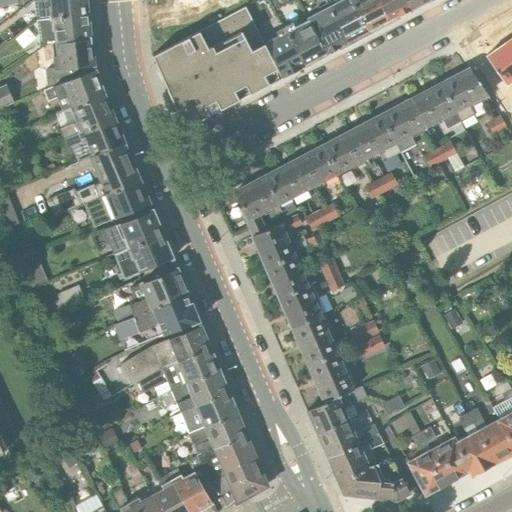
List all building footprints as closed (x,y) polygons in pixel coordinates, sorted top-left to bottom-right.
[(36,0),(39,18),(88,14),(86,0),(36,0)] [(369,32),(352,0),(338,0),(329,5),(349,43),(369,32)] [(390,21),(378,0),(352,0),(369,32),(390,21)] [(412,10),(406,0),(378,0),(390,21),(412,10)] [(406,0),(412,10),(430,0),(406,0)] [(349,43),(329,5),(307,17),(308,20),(326,55),(349,43)] [(152,55),(181,121),(190,125),(191,125),(209,115),(204,106),(215,101),(220,110),(269,84),(268,83),(266,84),(264,79),(276,73),(279,79),(282,78),(264,43),(245,7),(153,52),(152,55)] [(88,14),(39,18),(43,46),(47,43),(55,42),(91,39),(88,14)] [(292,22),(285,26),(305,66),(326,55),(308,20),(295,27),(292,22)] [(305,66),(285,26),(275,31),(278,36),(264,43),(282,78),(305,66)] [(47,88),(95,70),(94,66),(93,52),(94,50),(93,45),(92,43),(91,39),(55,42),(56,56),(52,57),(53,68),(45,69),(47,88)] [(511,54),(504,43),(486,56),(505,85),(511,80),(511,54)] [(475,114),(469,104),(489,94),(471,68),(441,83),(461,122),(475,114)] [(61,110),(104,93),(102,90),(104,88),(102,82),(99,81),(95,70),(47,88),(43,89),(48,102),(57,98),(61,110)] [(461,122),(441,83),(411,99),(426,127),(442,118),(447,129),(461,122)] [(0,107),(14,102),(7,85),(0,87),(0,107)] [(63,138),(114,118),(109,106),(110,103),(107,96),(105,96),(104,93),(61,110),(62,111),(54,114),(60,126),(58,128),(63,138)] [(411,99),(382,115),(396,142),(401,151),(414,144),(409,135),(426,127),(411,99)] [(382,115),(352,130),(366,158),(382,150),(386,159),(401,151),(396,142),(382,115)] [(494,134),(506,127),(501,117),(488,124),(494,134)] [(114,118),(63,138),(65,139),(68,148),(71,147),(78,162),(88,157),(124,143),(122,139),(124,137),(121,131),(119,130),(114,118)] [(322,146),(337,173),(366,158),(352,130),(322,146)] [(54,216),(140,180),(124,143),(88,157),(99,182),(76,192),(74,188),(47,200),(54,216)] [(451,143),(438,149),(445,161),(457,155),(451,143)] [(322,146),(292,161),(307,189),(337,173),(322,146)] [(445,161),(438,149),(425,156),(431,168),(445,161)] [(277,204),(307,189),(292,161),(263,177),(277,204)] [(240,209),(246,221),(258,215),(277,204),(263,177),(233,192),(241,208),(240,209)] [(391,177),(378,183),(382,193),(384,195),(396,189),(391,177)] [(140,180),(85,203),(95,227),(106,222),(150,204),(147,199),(148,197),(146,193),(145,192),(140,180)] [(377,181),(365,188),(370,199),(382,193),(378,183),(377,181)] [(332,205),(319,212),(325,224),(338,217),(332,205)] [(116,225),(104,230),(114,254),(115,253),(126,249),(162,234),(158,223),(158,221),(156,216),(154,215),(152,210),(116,225)] [(14,212),(2,217),(6,228),(18,223),(14,212)] [(325,224),(319,212),(306,219),(311,231),(325,224)] [(262,224),(258,215),(246,221),(250,230),(262,224)] [(296,217),(287,220),(291,229),(300,225),(296,217)] [(252,236),(267,269),(297,256),(289,238),(291,238),(288,230),(291,229),(287,220),(252,236)] [(33,225),(16,232),(19,241),(36,234),(33,225)] [(126,249),(115,253),(118,260),(126,277),(130,276),(139,273),(138,272),(172,257),(170,253),(171,251),(169,247),(167,246),(162,234),(126,249)] [(317,234),(307,239),(311,247),(321,242),(317,234)] [(36,263),(31,253),(19,258),(24,268),(36,263)] [(297,256),(267,269),(281,302),(311,289),(302,269),(297,256)] [(318,266),(325,279),(337,273),(330,260),(318,266)] [(128,304),(113,310),(129,318),(187,293),(176,268),(142,282),(141,280),(136,282),(128,286),(135,302),(129,305),(128,304)] [(337,273),(325,279),(332,292),(344,286),(337,273)] [(46,318),(85,302),(78,285),(57,294),(60,300),(41,307),(46,318)] [(357,296),(352,286),(340,292),(345,302),(357,296)] [(311,289),(281,302),(295,335),(325,322),(323,318),(318,307),(311,289)] [(187,293),(129,318),(112,325),(119,339),(157,324),(161,335),(198,320),(187,293)] [(453,312),(443,318),(450,332),(460,326),(453,312)] [(373,320),(362,325),(367,338),(378,333),(373,320)] [(325,322),(295,335),(310,368),(339,356),(339,355),(325,322)] [(362,325),(349,331),(354,343),(367,338),(362,325)] [(137,383),(209,348),(200,326),(147,347),(120,363),(133,385),(137,383)] [(379,335),(368,339),(374,352),(385,347),(379,335)] [(368,339),(355,345),(361,358),(374,352),(368,339)] [(209,348),(137,383),(142,393),(153,387),(157,396),(170,390),(169,387),(218,368),(217,366),(218,364),(216,358),(213,357),(209,348)] [(339,356),(310,368),(324,402),(353,389),(339,356)] [(441,374),(434,359),(419,367),(426,381),(441,374)] [(95,371),(106,364),(104,361),(87,372),(93,382),(100,378),(95,371)] [(179,410),(227,390),(224,382),(224,379),(222,373),(219,372),(218,368),(169,387),(170,390),(179,410)] [(351,405),(367,398),(365,395),(361,386),(353,389),(324,402),(307,409),(312,421),(311,423),(314,429),(316,430),(317,433),(349,419),(348,418),(344,408),(351,405)] [(498,418),(511,443),(511,391),(510,388),(500,394),(504,400),(492,407),(498,418)] [(189,434),(237,412),(235,409),(236,407),(234,400),(231,399),(227,390),(179,410),(189,434)] [(398,396),(381,405),(387,414),(403,405),(398,396)] [(474,425),(476,429),(496,465),(505,460),(504,459),(511,454),(511,443),(498,418),(485,425),(482,420),(483,420),(476,407),(467,412),(474,425)] [(411,435),(419,430),(409,411),(390,422),(396,434),(408,428),(411,435)] [(197,455),(246,434),(242,424),(242,422),(240,415),(237,414),(237,412),(189,434),(197,455)] [(470,470),(469,470),(472,476),(486,468),(487,470),(496,465),(476,429),(474,425),(467,412),(457,418),(467,435),(456,440),(456,441),(470,470)] [(349,419),(317,433),(319,437),(318,439),(320,443),(322,444),(327,457),(379,436),(374,424),(362,429),(364,435),(357,438),(349,419)] [(429,426),(420,431),(427,444),(436,439),(429,426)] [(114,441),(108,430),(98,435),(104,447),(114,441)] [(419,448),(427,444),(420,431),(410,436),(417,449),(419,448)] [(190,460),(200,480),(256,456),(246,434),(197,455),(190,460)] [(429,448),(449,483),(458,478),(457,477),(469,470),(470,470),(456,441),(456,440),(453,435),(429,448)] [(338,481),(370,467),(361,447),(367,444),(370,449),(383,444),(379,436),(327,457),(333,469),(332,470),(334,476),(336,477),(338,481)] [(142,448),(137,441),(130,446),(135,453),(142,448)] [(449,483),(429,448),(421,453),(411,458),(408,460),(409,462),(408,463),(421,487),(422,492),(425,493),(426,494),(427,493),(429,494),(431,491),(438,487),(439,489),(449,483)] [(63,458),(68,468),(78,463),(73,453),(63,458)] [(200,480),(212,502),(222,497),(227,508),(236,503),(264,488),(266,480),(256,456),(200,480)] [(370,467),(338,481),(344,494),(396,500),(409,494),(391,458),(390,456),(376,463),(377,464),(370,467)] [(168,474),(188,511),(194,511),(212,502),(200,480),(190,460),(187,462),(194,473),(183,480),(176,469),(168,474)] [(153,494),(161,511),(188,511),(168,474),(157,480),(163,489),(153,494)] [(119,511),(134,511),(121,488),(111,493),(114,498),(121,511),(119,511)] [(138,497),(129,502),(134,511),(161,511),(153,494),(140,501),(138,497)]
